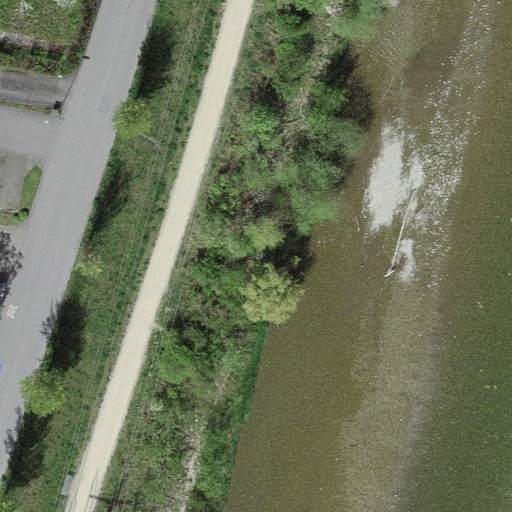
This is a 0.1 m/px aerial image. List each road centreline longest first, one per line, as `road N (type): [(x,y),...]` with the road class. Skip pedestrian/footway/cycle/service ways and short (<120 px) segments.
road 1 (track): [(237,0),(73,511)]
road 2 (residential): [(131,0),(0,398)]
